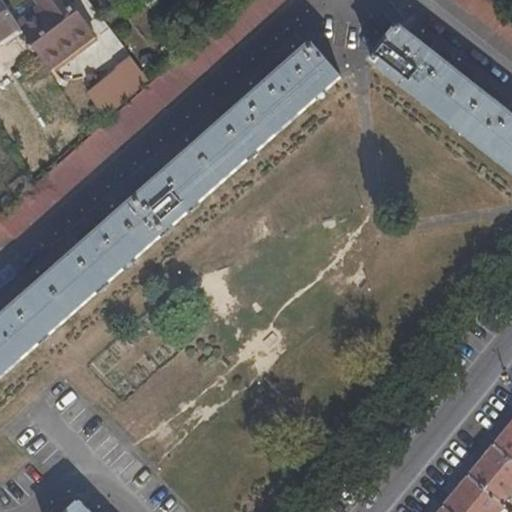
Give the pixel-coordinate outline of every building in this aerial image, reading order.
[(0,0),(0,42),(22,28),(18,22),(2,0),(0,0)] [(35,0),(40,6),(18,22),(22,28),(52,73),(100,35),(72,0),(35,0)] [(454,0),(511,45),(511,10),(497,0),(245,0),(216,26),(154,81),(171,104),(287,0),(454,0)] [(184,21),(171,33),(183,50),(198,37),(184,21)] [(368,50),(313,45),(343,78),(373,61),(401,26),(368,50)] [(401,26),(373,61),(428,103),(481,89),(401,26)] [(343,78),(313,45),(202,144),(215,159),(266,145),(343,78)] [(119,74),(90,97),(106,118),(151,78),(131,55),(115,69),(119,74)] [(0,244),(18,240),(171,104),(154,81),(0,218),(0,244)] [(511,170),(511,113),(481,89),(428,103),(511,170)] [(0,380),(108,284),(266,145),(215,159),(202,144),(0,321),(0,380)] [(13,192),(0,202),(0,212),(34,181),(28,170),(9,186),(13,192)] [(511,426),(496,446),(511,459),(511,426)] [(511,493),(511,459),(496,446),(470,477),(504,504),(511,493)] [(511,511),(511,510),(504,504),(470,477),(445,508),(449,511),(511,511)]
